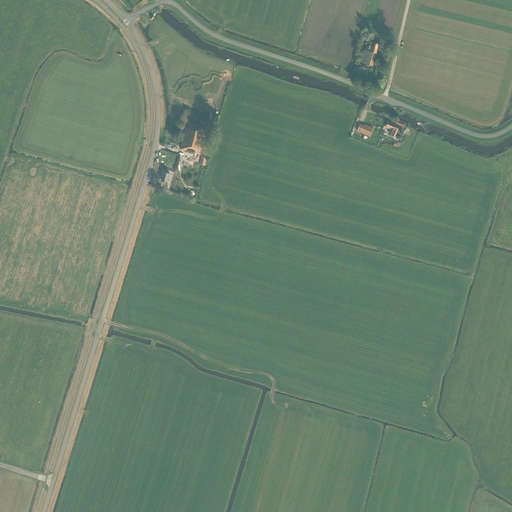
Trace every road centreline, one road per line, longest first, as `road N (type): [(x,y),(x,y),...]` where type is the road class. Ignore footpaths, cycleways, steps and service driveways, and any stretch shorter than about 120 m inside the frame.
road 1 (tertiary): [(53,482),(157,140),(154,77),(126,22)]
road 2 (unclassified): [(511,126),(496,136),(471,134),(211,34),(168,1),(126,22)]
